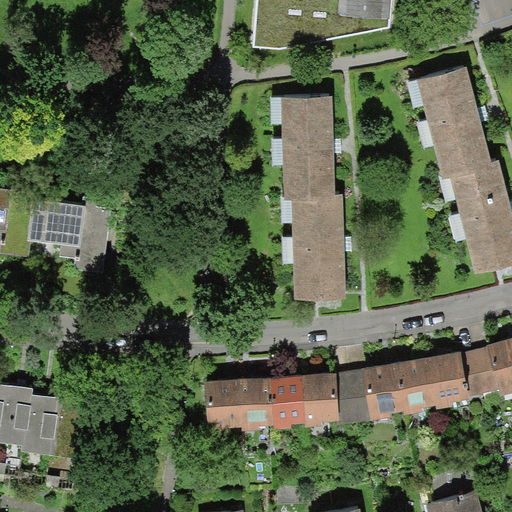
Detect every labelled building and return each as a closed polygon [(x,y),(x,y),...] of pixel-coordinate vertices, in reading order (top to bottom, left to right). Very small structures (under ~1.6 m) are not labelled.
[(256,0),(253,44),(280,46),(390,25),(391,0),(256,0)] [(489,159),(488,158),(473,100),(463,64),(420,75),(445,172),(452,170),(489,159)] [(284,94),(287,193),(294,193),(294,192),(332,191),(332,190),(330,119),(329,92),(284,94)] [(477,265),(511,256),(511,220),(502,184),(495,157),(488,158),(489,159),(452,170),(477,265)] [(0,219),(3,220),(0,243),(0,247),(27,251),(30,230),(34,196),(35,189),(0,185),(0,219)] [(340,221),(339,190),(332,190),(332,191),(294,192),(294,193),(297,292),(342,290),(340,221)] [(102,269),(110,206),(60,199),(34,196),(30,230),(78,236),(74,263),(101,267),(101,269),(102,269)] [(497,374),(500,384),(511,381),(511,336),(496,341),(489,343),(489,345),(474,349),(481,378),(497,374)] [(460,352),(459,350),(436,354),(427,355),(435,397),(467,392),(465,382),(481,378),(474,349),(460,352)] [(404,360),(396,361),(403,403),(435,397),(427,355),(404,360)] [(403,403),(396,361),(372,365),(364,366),(364,368),(350,370),(354,403),(355,417),(374,415),(373,408),(403,403)] [(337,413),(337,405),(354,403),(350,370),(335,372),(335,371),(310,372),(302,373),(305,415),(337,413)] [(278,374),(271,375),(273,417),(305,415),(302,373),(278,374)] [(245,376),(239,377),(241,419),(273,417),(271,375),(245,376)] [(209,421),(241,419),(239,377),(214,378),(207,379),(209,421)] [(4,379),(0,406),(0,436),(23,439),(30,389),(31,383),(9,380),(4,379)] [(50,449),(57,393),(36,390),(30,389),(23,439),(22,445),(50,449)] [(78,453),(86,396),(63,394),(57,393),(50,449),(78,453)] [(480,511),(475,493),(474,489),(481,487),(473,460),(427,469),(434,498),(430,499),(434,511),(480,511)]
